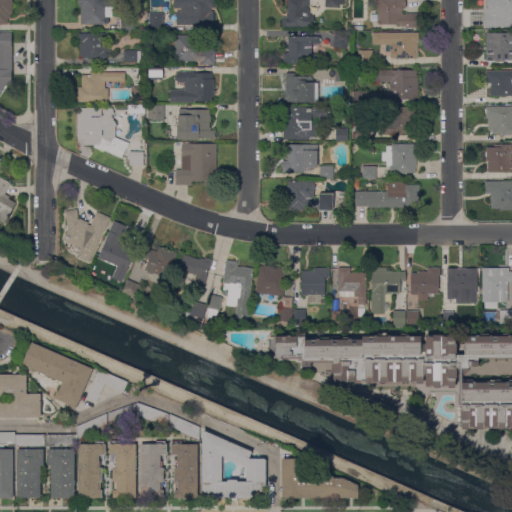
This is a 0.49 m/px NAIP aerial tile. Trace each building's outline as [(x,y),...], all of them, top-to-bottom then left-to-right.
[(0,0),(13,0),(13,14),(11,14),(11,18),(8,18),(8,24),(0,24),(0,0)] [(119,0),(119,7),(113,7),(113,18),(110,18),(109,25),(82,24),(82,18),(81,18),(81,5),(78,5),(78,0),(119,0)] [(177,25),(177,11),(181,11),(181,9),(174,9),(174,0),(216,0),(216,8),(211,8),(211,11),(214,11),(214,25),(177,25)] [(283,27),(283,17),(287,17),(287,13),(288,13),(288,0),(309,0),(309,9),(310,9),(310,15),(311,15),(311,16),(315,16),(315,27),(283,27)] [(406,0),(406,8),(402,8),(402,15),(406,15),(406,13),(419,13),(419,28),(406,28),(406,27),(401,27),(401,25),(378,25),(378,0),(406,0)] [(511,22),(490,22),(490,0),(511,0),(511,7),(510,7),(510,15),(511,15),(511,22)] [(150,31),(150,13),(163,13),(164,31),(150,31)] [(135,31),(121,30),(122,16),(135,17),(135,31)] [(418,32),(418,57),(417,57),(417,58),(390,58),(390,44),(372,44),(372,32),(418,32)] [(80,58),(80,43),(79,43),(79,33),(105,33),(105,43),(114,42),(114,52),(107,52),(107,53),(108,53),(108,56),(107,56),(107,57),(80,58)] [(511,33),(511,60),(491,60),(491,53),(487,53),(487,44),(486,44),(486,40),(485,40),(485,37),(486,37),(486,33),(511,33)] [(335,34),(349,38),(346,49),(332,45),(335,34)] [(203,35),(204,50),(216,50),(216,64),(202,65),(201,61),(176,61),(176,35),(203,35)] [(320,36),(320,38),(321,38),(321,41),(320,41),(320,44),(319,44),(319,54),(312,54),(312,61),(297,61),(297,64),(284,64),(284,52),(289,52),(289,36),(320,36)] [(0,46),(1,47),(4,42),(11,46),(8,51),(13,55),(7,66),(3,64),(0,69),(0,46)] [(141,50),(141,63),(124,62),(124,50),(141,50)] [(373,50),(373,63),(358,63),(359,50),(373,50)] [(163,79),(150,79),(150,68),(163,68),(163,79)] [(335,68),(350,68),(350,81),(336,81),(335,68)] [(419,99),(381,99),(381,92),(390,92),(390,82),(370,81),(371,69),(417,70),(417,77),(419,77),(419,99)] [(511,70),(511,95),(486,95),(486,70),(511,70)] [(170,102),(170,89),(184,89),(184,82),(178,82),(177,82),(177,72),(179,72),(179,71),(195,71),(195,73),(212,73),(212,79),(214,79),(214,90),(216,90),(216,95),(214,95),(214,96),(212,96),(212,101),(196,101),(196,103),(170,102)] [(125,72),(125,81),(105,81),(105,88),(109,88),(109,102),(78,102),(78,87),(82,87),(82,75),(90,75),(90,72),(125,72)] [(320,76),(320,83),(321,83),(321,100),(318,100),(318,101),(284,101),(284,90),(285,90),(285,73),(294,73),(294,76),(320,76)] [(145,86),(145,101),(132,101),(132,85),(145,86)] [(366,110),(353,110),(354,91),(367,91),(366,110)] [(164,120),(150,120),(149,105),(164,105),(164,120)] [(412,135),(389,135),(389,106),(419,106),(419,118),(412,118),(412,135)] [(511,134),(502,134),(502,133),(492,134),(492,130),(488,130),(488,107),(511,106),(511,134)] [(129,143),(127,148),(126,147),(121,158),(102,149),(101,150),(94,147),(95,145),(85,145),(85,139),(78,139),(78,107),(101,108),(101,116),(104,115),(102,110),(107,108),(112,108),(114,113),(112,114),(117,126),(116,126),(116,137),(129,143)] [(329,107),(329,118),(319,118),(319,125),(320,125),(320,136),(309,136),(309,139),(284,140),(284,119),(282,119),(282,107),(329,107)] [(178,115),(178,109),(210,109),(210,115),(211,115),(211,121),(210,121),(210,130),(215,130),(215,134),(215,136),(215,138),(198,138),(198,139),(177,139),(177,115),(178,115)] [(352,139),(368,139),(368,127),(352,127),(352,139)] [(336,141),(336,128),(348,128),(348,141),(336,141)] [(217,144),(217,181),(192,181),(192,186),(176,185),(176,169),(182,169),(182,143),(217,144)] [(318,144),(318,168),(305,168),(305,172),(282,172),(282,161),(287,161),(287,144),(318,144)] [(390,173),(390,165),(392,165),(392,144),(416,144),(416,173),(390,173)] [(511,144),(511,152),(511,161),(511,172),(488,172),(488,161),(486,161),(486,156),(486,152),(487,151),(487,147),(495,147),(495,144),(511,144)] [(143,151),(143,166),(130,166),(130,159),(127,159),(130,151),(143,151)] [(334,166),(334,179),(320,179),(320,166),(334,166)] [(376,166),(376,179),(363,179),(363,166),(376,166)] [(0,177),(11,183),(5,194),(10,196),(9,199),(16,203),(5,223),(0,220),(0,177)] [(323,181),(323,190),(315,190),(314,200),(319,200),(319,194),(333,194),(333,210),(320,210),(320,208),(306,208),(306,210),(286,210),(286,208),(282,208),(282,198),(289,198),(289,181),(323,181)] [(511,181),(511,210),(500,210),(500,209),(491,209),(491,193),(485,193),(485,181),(511,181)] [(420,206),(404,206),(404,208),(369,208),(369,206),(355,206),(355,191),(388,191),(386,191),(386,185),(388,185),(388,182),(410,182),(410,185),(420,185),(420,206)] [(65,211),(77,209),(79,218),(89,222),(88,224),(91,225),(97,212),(111,218),(105,232),(104,231),(90,262),(77,257),(81,248),(64,241),(69,229),(65,211)] [(122,237),(121,236),(118,243),(135,251),(126,273),(117,269),(118,267),(98,258),(115,220),(127,226),(122,237)] [(158,252),(160,246),(178,253),(168,279),(145,270),(149,259),(145,258),(148,248),(158,252)] [(187,272),(185,281),(176,278),(182,254),(201,259),(201,258),(205,259),(205,257),(213,259),(204,290),(194,287),(197,275),(187,272)] [(247,320),(235,319),(237,307),(227,306),(229,291),(223,290),(224,283),(223,283),(226,260),(238,262),(237,267),(254,269),(247,320)] [(259,265),(287,268),(284,295),(293,296),(292,308),(294,308),(292,323),(278,321),(280,307),(281,307),(283,296),(256,293),(259,265)] [(338,267),(351,267),(351,273),(366,273),(366,305),(364,305),(364,306),(359,306),(359,305),(358,305),(358,297),(339,297),(338,292),(338,267)] [(372,267),(387,268),(387,271),(406,271),(405,281),(401,281),(400,293),(393,293),(393,309),(392,309),(392,312),(385,312),(385,314),(372,314),(372,267)] [(466,269),(466,267),(478,267),(478,299),(447,299),(447,275),(452,275),(452,269),(466,269)] [(314,271),(314,268),(330,268),(330,278),(325,278),(325,297),(302,296),(302,271),(314,271)] [(439,294),(430,293),(430,299),(419,299),(419,295),(411,295),(411,273),(418,273),(418,272),(429,272),(429,268),(440,268),(439,294)] [(483,268),(492,268),(492,269),(502,269),(502,272),(511,272),(511,282),(508,282),(508,296),(501,296),(501,293),(494,293),(494,295),(483,295),(483,268)] [(140,284),(135,297),(122,291),(127,279),(140,284)] [(220,311),(219,310),(218,315),(220,315),(219,318),(217,317),(217,321),(206,318),(208,307),(211,294),(223,297),(220,311)] [(208,305),(203,319),(201,325),(188,321),(194,301),(208,305)] [(306,310),(305,323),(294,323),(294,309),(306,310)] [(406,311),(406,324),(393,324),(393,310),(406,311)] [(344,311),(344,325),(332,325),(332,311),(344,311)] [(419,311),(419,323),(407,323),(407,311),(419,311)] [(454,324),(444,325),(443,312),(454,312),(454,324)] [(455,335),(455,355),(464,355),(464,336),(479,336),(479,334),(489,334),(489,336),(503,336),(503,334),(508,334),(508,336),(511,336),(511,428),(505,428),(497,428),(497,427),(483,427),(483,428),(476,428),(476,426),(469,427),(469,428),(461,428),(461,420),(459,419),(460,410),(461,410),(461,404),(458,404),(460,368),(455,368),(455,387),(441,387),(441,388),(434,388),(434,387),(426,387),(426,385),(425,385),(425,374),(423,374),(424,383),(409,383),(409,384),(402,384),(402,383),(387,383),(387,384),(380,384),(380,383),(372,383),(372,384),(367,384),(367,385),(362,385),(362,380),(355,380),(355,382),(333,382),(332,362),(311,362),(311,367),(302,367),(301,358),(274,359),(274,337),(297,337),(297,334),(305,334),(305,340),(319,340),(319,338),(329,338),(329,340),(343,340),(343,338),(348,338),(348,340),(363,340),(363,336),(377,336),(377,334),(387,334),(387,336),(401,336),(401,334),(406,334),(406,336),(421,336),(421,344),(426,344),(426,335),(455,335)] [(93,369),(75,410),(70,408),(71,406),(54,398),(57,391),(59,392),(62,384),(55,381),(56,380),(47,376),(46,377),(38,374),(39,372),(28,367),(29,365),(23,363),(32,342),(93,369)] [(128,383),(124,392),(105,384),(97,403),(87,398),(99,370),(128,383)] [(0,417),(0,375),(27,375),(27,394),(41,394),(41,417),(0,417)] [(138,413),(109,426),(109,413),(138,403),(138,413)] [(168,414),(168,428),(156,423),(157,422),(139,413),(138,413),(138,403),(168,414)] [(77,434),(77,427),(107,414),(107,428),(82,439),(77,439),(77,434)] [(199,428),(199,441),(170,428),(170,415),(199,428)] [(202,430),(253,453),(251,459),(266,459),(266,498),(203,498),(202,430)] [(15,444),(0,444),(0,433),(15,433),(15,435),(15,444)] [(76,439),(76,447),(47,447),(47,434),(77,434),(77,439),(76,439)] [(45,435),(45,446),(15,447),(15,444),(15,435),(45,435)] [(137,498),(113,498),(113,490),(115,490),(115,482),(113,482),(113,468),(114,468),(114,461),(116,461),(116,455),(110,455),(110,444),(111,444),(111,440),(121,440),(121,444),(137,444),(137,498)] [(95,444),(95,441),(105,441),(105,444),(106,444),(106,455),(100,455),(99,461),(101,461),(101,468),(103,468),(103,482),(101,482),(101,490),(103,490),(103,498),(79,498),(79,444),(95,444)] [(156,444),(156,441),(166,441),(166,444),(167,444),(168,455),(161,455),(161,461),(163,461),(163,468),(164,467),(164,482),(163,482),(163,490),(164,490),(164,496),(162,496),(162,498),(141,498),(140,444),(156,444)] [(198,498),(175,498),(175,490),(176,490),(176,482),(174,482),(174,468),(176,468),(176,461),(177,461),(177,455),(171,455),(171,444),(173,444),(172,441),(182,441),(182,444),(198,444),(198,498)] [(14,498),(0,498),(0,449),(14,449),(14,498)] [(44,449),(44,466),(41,466),(41,481),(42,481),(42,485),(41,485),(41,498),(17,498),(17,450),(44,449)] [(75,498),(51,498),(51,466),(48,466),(48,450),(75,449),(75,498)] [(302,459),(302,477),(334,477),(334,478),(343,478),(358,485),(358,498),(282,498),(282,459),(302,459)]
